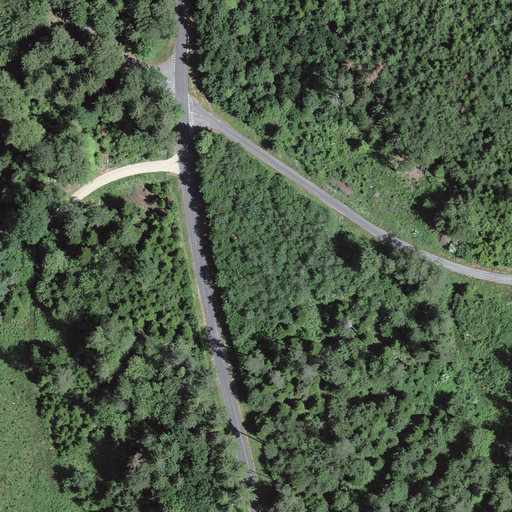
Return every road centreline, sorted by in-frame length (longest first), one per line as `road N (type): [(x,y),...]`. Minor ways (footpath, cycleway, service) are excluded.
road 1 (tertiary): [(183,0),(190,200),(258,511)]
road 2 (track): [(511,279),(404,246),(181,108)]
road 3 (track): [(180,84),(41,0)]
